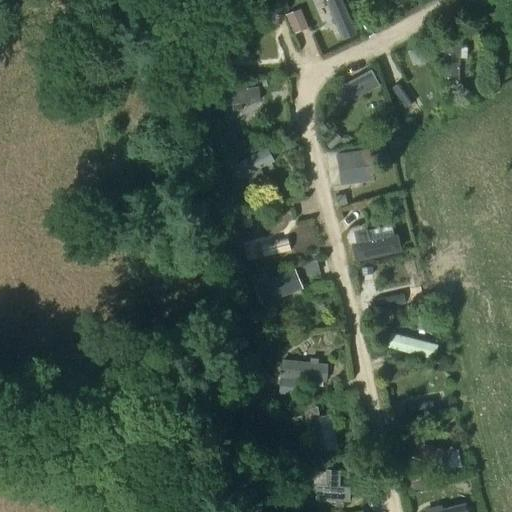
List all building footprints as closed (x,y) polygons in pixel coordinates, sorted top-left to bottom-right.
[(281,0),(276,3),(307,70),(364,41),(344,0),(281,0)] [(420,0),(344,0),(364,41),(426,10),(420,0)] [(420,0),(426,10),(435,5),(443,0),(420,0)] [(474,9),(464,13),(498,91),(511,83),(511,0),(502,0),(493,3),(483,6),(474,9)] [(198,48),(193,68),(193,89),(272,77),(300,77),(302,75),(307,70),(276,3),(213,36),(198,48)] [(436,28),(425,33),(447,116),(498,91),(464,13),(454,18),(445,22),(436,28)] [(425,33),(375,59),(400,140),(447,116),(425,33)] [(312,111),(312,115),(313,120),(315,140),(318,153),(398,141),(400,140),(375,59),(320,87),(318,91),(316,95),(315,99),(313,103),(313,107),(312,111)] [(272,77),(193,89),(193,90),(209,151),(281,137),(300,132),(298,121),(297,97),(296,93),(297,90),(297,87),(298,83),(299,80),(300,77),(272,77)] [(398,141),(318,153),(324,179),(332,212),(410,190),(398,141)] [(242,155),(240,147),(227,150),(229,159),(242,155)] [(230,168),(237,182),(273,163),(266,149),(230,168)] [(410,190),(332,212),(346,268),(424,248),(410,190)] [(313,196),(226,212),(238,261),(242,276),(329,255),(313,196)] [(424,248),(346,268),(354,303),(359,322),(437,305),(436,298),(424,248)] [(304,263),(307,273),(310,274),(319,272),(316,260),(304,263)] [(255,287),(263,306),(302,289),(294,270),(255,287)] [(438,346),(388,335),(384,352),(434,364),(438,346)] [(450,358),(370,376),(374,392),(382,426),(462,407),(450,358)] [(326,365),(280,362),(279,382),(325,385),(326,365)] [(358,392),(271,407),(283,462),(371,448),(359,395),(358,392)] [(452,452),(406,440),(401,460),(447,472),(452,452)] [(420,474),(403,478),(404,484),(422,480),(420,474)] [(409,484),(411,493),(428,489),(427,480),(409,484)] [(313,482),(312,503),(350,505),(352,484),(313,482)] [(426,511),(469,511),(466,501),(443,508),(442,506),(426,510),(426,511)]
